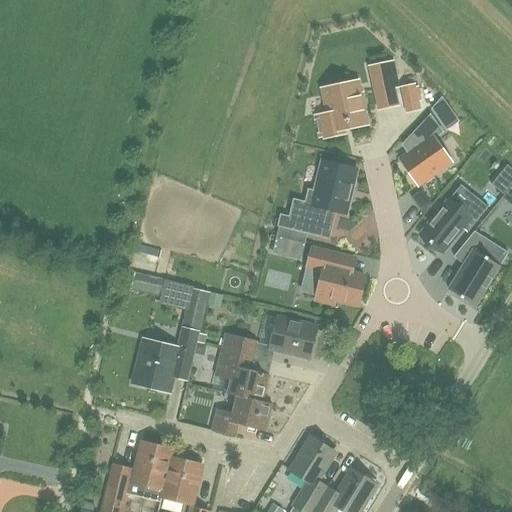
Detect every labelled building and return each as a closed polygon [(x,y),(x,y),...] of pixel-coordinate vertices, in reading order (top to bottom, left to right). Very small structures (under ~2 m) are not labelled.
[(400,87),(394,61),(370,66),(375,92),(400,87)] [(328,113),(315,116),(319,137),(324,136),(325,138),(344,134),(343,130),(367,125),(364,113),(368,112),(364,94),(360,95),(358,84),(323,91),(328,113)] [(400,86),(404,104),(406,113),(419,110),(418,101),(421,100),(418,87),(415,87),(414,84),(400,86)] [(431,107),(437,117),(450,108),(441,95),(431,107)] [(400,159),(418,186),(451,163),(434,139),(443,133),(430,114),(401,145),(407,154),(400,159)] [(297,232),(329,239),(336,212),(346,214),(357,170),(322,161),(315,190),(308,189),(297,232)] [(504,195),(511,184),(511,169),(507,165),(491,185),(504,195)] [(511,184),(502,198),(511,205),(511,184)] [(488,208),(477,199),(468,210),(451,197),(420,236),(442,253),(461,229),(467,234),(488,208)] [(474,231),(454,257),(464,265),(449,289),(449,288),(448,289),(475,306),(476,305),(475,305),(499,267),(500,266),(481,255),(490,241),(474,231)] [(292,239),(288,255),(299,258),(303,242),(292,239)] [(323,265),(315,299),(333,303),(334,299),(358,305),(365,277),(339,270),(342,256),(311,249),(308,262),(323,265)] [(165,297),(168,280),(134,273),(131,290),(165,297)] [(175,364),(189,367),(197,332),(200,333),(209,294),(190,289),(181,328),(182,328),(178,348),(144,340),(134,383),(169,391),(175,364)] [(278,316),(270,347),(309,357),(317,326),(278,316)] [(225,332),(221,348),(244,353),(244,354),(254,356),(257,340),(225,332)] [(221,348),(214,375),(230,379),(227,393),(236,395),(262,400),(269,373),(251,369),(254,356),(244,354),(244,353),(221,348)] [(262,400),(236,395),(232,412),(217,408),(212,430),(232,435),(235,423),(265,430),(272,402),(262,400)] [(310,511),(327,487),(317,481),(335,452),(311,437),(291,469),(309,480),(288,511),(310,511)] [(141,497),(144,484),(163,488),(171,457),(173,450),(142,442),(135,470),(110,464),(99,511),(124,511),(128,494),(141,497)] [(171,457),(163,488),(161,496),(192,504),(202,465),(171,457)] [(327,487),(310,511),(332,511),(337,505),(347,511),(358,511),(375,485),(352,470),(337,493),(327,487)] [(82,500),(80,509),(91,511),(93,511),(95,503),(82,500)]
